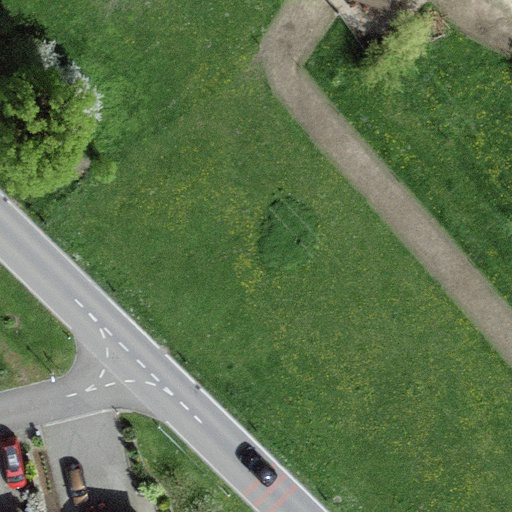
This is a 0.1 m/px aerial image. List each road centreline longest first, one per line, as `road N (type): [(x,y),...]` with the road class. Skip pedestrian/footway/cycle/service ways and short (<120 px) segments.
road 1 (tertiary): [(137,371),(286,511)]
road 2 (tertiary): [(0,234),(137,371)]
road 3 (residential): [(137,371),(0,406)]
